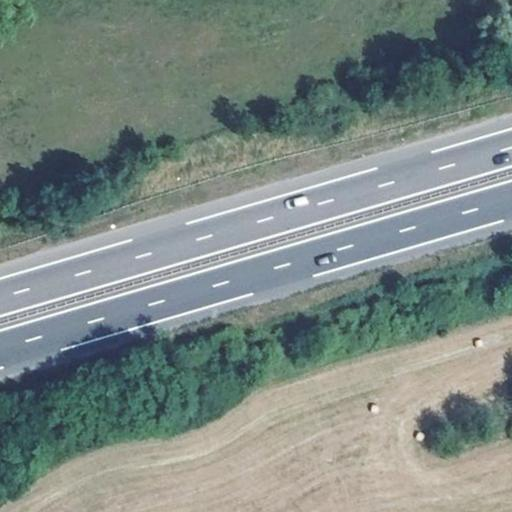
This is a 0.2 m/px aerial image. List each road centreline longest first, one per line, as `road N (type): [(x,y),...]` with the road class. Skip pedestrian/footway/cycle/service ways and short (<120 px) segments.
road 1 (motorway): [(0,351),(511,199)]
road 2 (motorway): [(511,147),(0,296)]
